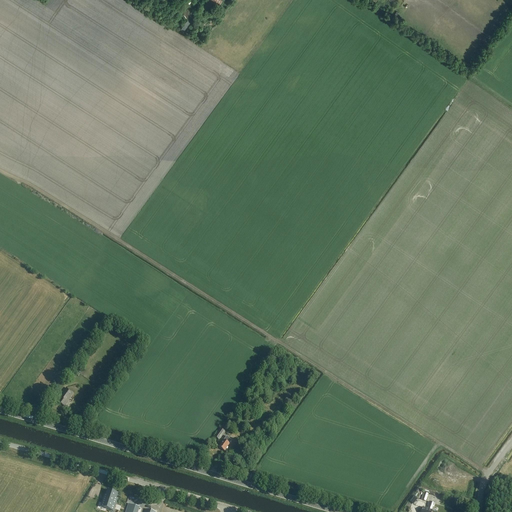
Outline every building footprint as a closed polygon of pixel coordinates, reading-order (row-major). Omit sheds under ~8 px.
[(191,15),(195,10),(190,6),(183,15),(187,18),(190,14),(191,15)] [(183,31),(190,22),(187,20),(180,29),(183,31)] [(179,23),(173,32),(176,34),(182,25),(179,23)] [(64,407),(69,400),(68,400),(73,393),(66,388),(62,395),(63,395),(58,402),(64,407)] [(219,440),(227,430),(222,427),(215,437),(219,440)] [(231,440),(228,437),(227,437),(226,437),(224,440),(219,447),(224,451),(229,444),(231,442),(231,441),(231,440)] [(101,507),(102,508),(105,509),(113,511),(115,507),(115,506),(117,499),(116,499),(118,494),(108,491),(106,496),(105,495),(104,498),(103,500),(101,505),(101,507)] [(434,496),(435,494),(429,492),(428,494),(424,493),(422,492),(421,495),(423,495),(421,500),(426,501),(428,495),(434,496)] [(137,507),(139,501),(131,499),(130,504),(121,502),(120,507),(126,509),(125,511),(139,511),(141,508),(137,507)] [(433,507),(434,504),(429,502),(428,505),(429,506),(428,509),(423,507),(421,511),(431,511),(432,511),(431,510),(432,507),(433,507)]
